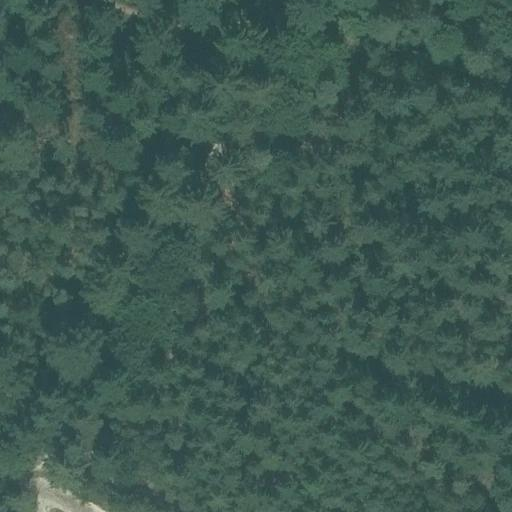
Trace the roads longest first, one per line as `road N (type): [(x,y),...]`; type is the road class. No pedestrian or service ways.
road 1 (track): [(35,484),(291,0)]
road 2 (track): [(145,0),(356,40),(511,88)]
